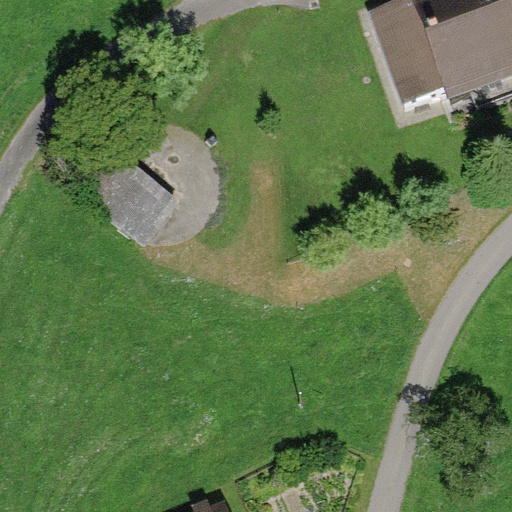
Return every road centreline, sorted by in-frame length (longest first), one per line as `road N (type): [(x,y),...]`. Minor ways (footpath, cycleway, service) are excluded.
road 1 (track): [(0,192),(48,101),(223,8)]
road 2 (unclassified): [(388,511),(424,380),(511,242)]
